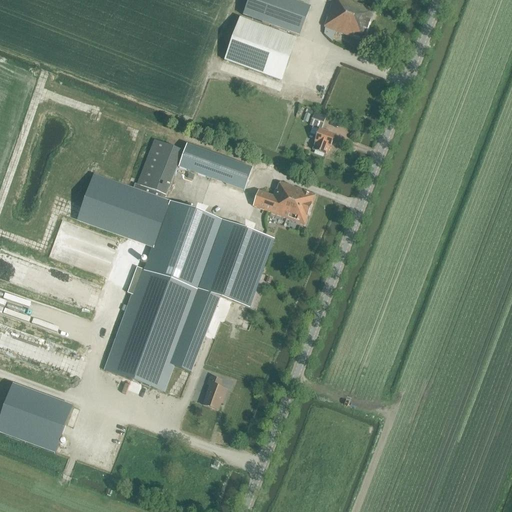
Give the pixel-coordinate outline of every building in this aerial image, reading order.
[(288,0),(238,0),(233,13),(300,37),(311,8),(288,0)] [(363,43),(375,12),(343,0),(334,0),(327,19),(328,20),(325,28),(363,43)] [(297,39),(240,18),(224,61),(281,82),(297,39)] [(94,108),(92,115),(99,118),(102,110),(94,108)] [(314,112),(309,126),(321,130),(326,117),(314,112)] [(317,137),(315,142),(316,143),(313,150),(327,155),(330,148),(331,148),(335,136),(320,131),(313,128),(310,135),(317,137)] [(191,374),(218,298),(248,309),(273,239),(171,203),(164,200),(182,152),(154,141),(137,186),(134,185),(132,190),(95,177),(78,222),(153,249),(145,272),(138,270),(129,295),(134,297),(107,374),(164,394),(173,367),(191,374)] [(186,145),(178,168),(244,192),(252,168),(186,145)] [(305,226),(316,196),(281,184),(278,191),(276,190),(274,197),(259,191),(253,207),(305,226)] [(20,256),(16,269),(38,276),(42,264),(20,256)] [(267,270),(266,277),(274,278),(275,271),(267,270)] [(97,303),(103,286),(88,281),(88,284),(77,281),(73,295),(83,298),(86,290),(92,293),(91,297),(90,297),(89,301),(97,303)] [(46,323),(57,326),(62,307),(39,301),(35,318),(46,321),(46,323)] [(209,387),(203,406),(218,411),(222,399),(224,400),(226,392),(219,389),(221,382),(209,378),(206,386),(209,387)] [(73,408),(13,385),(0,419),(0,434),(56,455),(73,408)] [(114,457),(129,413),(116,409),(105,440),(111,442),(107,454),(114,457)] [(68,463),(66,473),(73,474),(75,464),(68,463)]
